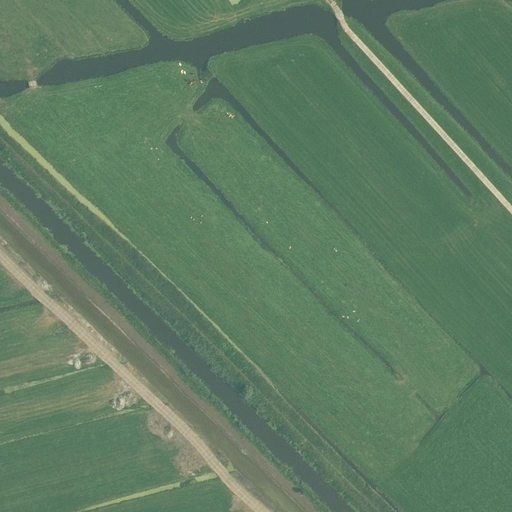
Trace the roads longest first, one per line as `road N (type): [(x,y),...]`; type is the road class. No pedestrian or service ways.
road 1 (track): [(0,208),(266,470),(135,511)]
road 2 (track): [(329,0),(511,209)]
